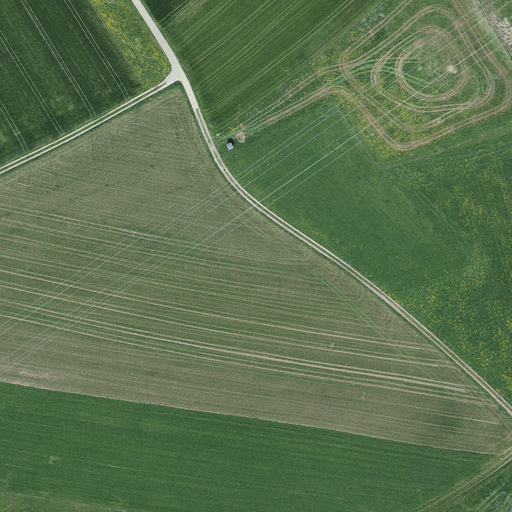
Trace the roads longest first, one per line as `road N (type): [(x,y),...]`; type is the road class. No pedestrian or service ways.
road 1 (track): [(511,417),(381,296),(239,191),(195,111)]
road 2 (track): [(180,74),(0,172)]
road 3 (track): [(134,0),(195,111)]
